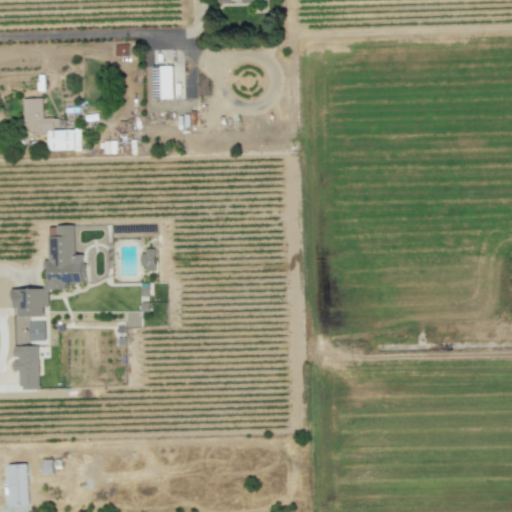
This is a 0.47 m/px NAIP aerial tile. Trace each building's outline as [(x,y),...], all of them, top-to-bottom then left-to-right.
[(172,65),(160,65),(161,97),(173,97),(172,65)] [(23,98),(24,131),(48,131),(48,150),(81,149),(80,128),(58,129),(58,117),(42,118),(42,97),(23,98)] [(48,288),(65,289),(66,282),(71,283),(85,279),(86,269),(82,254),(74,254),(75,225),(64,224),(48,228),(47,268),(46,288),(11,287),(11,298),(14,311),(22,337),(26,337),(30,340),(35,339),(45,339),(48,288)] [(140,250),(141,269),(156,268),(155,249),(140,250)] [(13,345),(14,358),(14,370),(19,370),(20,389),(39,388),(38,345),(13,345)] [(29,503),(27,463),(8,464),(10,504),(29,503)]
